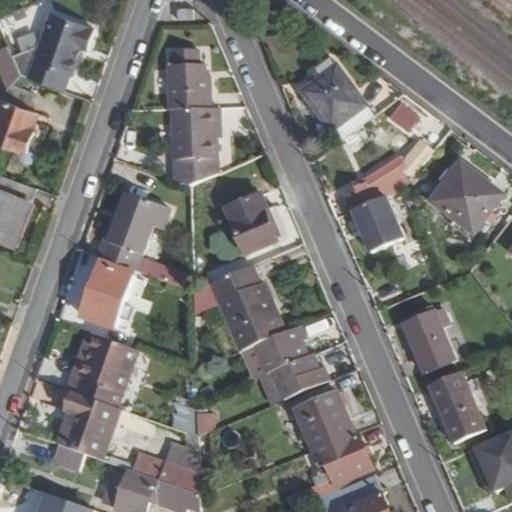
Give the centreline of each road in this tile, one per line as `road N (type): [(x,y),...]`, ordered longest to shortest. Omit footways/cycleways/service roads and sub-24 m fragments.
road 1 (residential): [(224,0),(441,511)]
road 2 (residential): [(0,425),(150,0)]
road 3 (residential): [(511,150),(312,0)]
